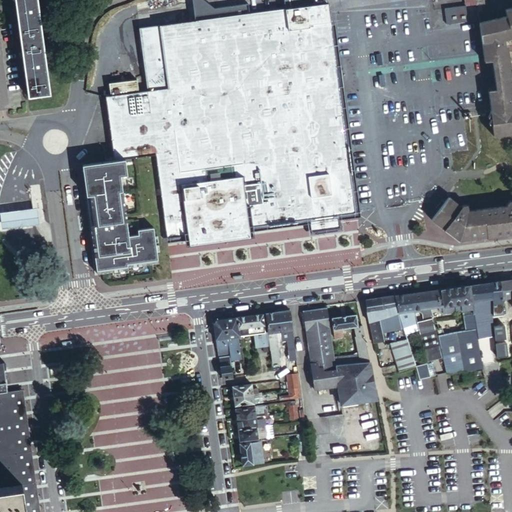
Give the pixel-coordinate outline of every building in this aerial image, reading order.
[(37,0),(15,0),(28,96),(49,92),(37,0)] [(154,151),(168,234),(186,232),(187,241),(254,233),(253,227),(273,224),(273,221),(313,216),(314,219),(315,228),(326,226),(337,225),(336,216),(335,212),(356,210),(339,83),(341,79),(341,74),(341,71),(339,67),(337,63),(328,0),(190,0),(192,15),(158,20),(167,82),(147,85),(138,87),(136,75),(109,78),(110,91),(104,92),(105,97),(114,156),(124,155),(154,151)] [(339,67),(341,71),(340,62),(332,1),(341,0),(328,0),(337,63),(339,67)] [(511,1),(505,3),(506,10),(478,19),(481,36),(489,35),(490,42),(505,40),(504,33),(511,31),(511,1)] [(468,22),(466,6),(444,8),(446,24),(468,22)] [(158,20),(138,23),(145,73),(147,85),(167,82),(158,20)] [(487,85),(490,105),(498,104),(497,97),(511,94),(511,75),(507,40),(505,40),(490,42),(489,35),(481,36),(483,58),(490,57),(494,85),(487,85)] [(359,209),(341,74),(341,79),(339,83),(356,210),(359,209)] [(497,97),(498,104),(511,101),(511,96),(511,94),(497,97)] [(511,101),(498,104),(490,105),(487,114),(490,115),(488,122),(492,123),(493,133),(511,130),(511,101)] [(97,253),(99,270),(115,268),(130,266),(130,263),(144,261),(159,259),(154,224),(137,225),(138,232),(129,232),(119,172),(126,171),(124,155),(114,156),(106,157),(83,161),(87,193),(91,193),(95,216),(98,215),(100,222),(96,223),(100,253),(97,253)] [(92,223),(96,223),(95,216),(91,193),(87,193),(92,223)] [(460,238),(461,240),(511,232),(506,204),(468,209),(469,208),(469,207),(469,205),(469,204),(468,203),(467,202),(465,203),(464,203),(463,205),(450,195),(434,215),(432,217),(460,238)] [(36,204),(0,209),(0,211),(2,226),(38,221),(36,204)] [(314,219),(313,216),(273,221),(273,224),(314,219)] [(92,223),(97,253),(100,253),(96,223),(92,223)] [(511,277),(500,279),(502,296),(511,295),(511,303),(511,277)] [(500,279),(489,281),(493,303),(493,313),(503,312),(501,300),(503,300),(502,296),(500,279)] [(489,281),(468,284),(472,311),(475,327),(477,335),(493,333),(493,325),(492,322),(493,313),(493,303),(489,281)] [(468,284),(427,290),(429,306),(437,305),(439,309),(442,309),(443,311),(461,308),(462,308),(463,313),(472,311),(468,284)] [(427,290),(411,293),(413,309),(414,311),(418,310),(421,312),(422,318),(416,321),(426,361),(443,356),(439,333),(435,327),(429,306),(427,290)] [(411,293),(395,295),(400,313),(403,325),(416,321),(414,311),(413,309),(411,293)] [(395,295),(381,297),(383,308),(382,309),(386,326),(391,325),(392,328),(403,325),(400,313),(395,295)] [(365,307),(373,342),(384,339),(382,331),(381,327),(386,326),(382,309),(383,308),(381,297),(366,299),(365,307)] [(337,383),(337,377),(335,365),(336,365),(335,357),(334,357),(327,306),(302,310),(305,329),(306,329),(311,361),(310,362),(314,388),(338,385),(337,383)] [(291,328),(288,308),(265,312),(267,330),(266,331),(268,349),(270,349),(270,354),(277,353),(274,330),(280,329),(286,328),(291,328)] [(463,313),(462,308),(461,308),(465,329),(475,327),(472,311),(463,313)] [(236,315),(239,334),(265,331),(262,312),(236,315)] [(336,365),(369,361),(361,324),(357,325),(355,313),(331,316),(334,336),(344,335),(342,328),(354,326),(359,351),(352,355),(335,357),(336,365)] [(236,315),(223,317),(226,336),(227,336),(231,357),(240,356),(237,334),(239,334),(236,315)] [(212,321),(217,355),(218,355),(229,353),(226,336),(223,317),(215,318),(212,321)] [(493,333),(495,346),(506,345),(503,325),(503,321),(492,322),(493,325),(493,333)] [(465,380),(485,375),(484,373),(483,368),(481,360),(477,335),(475,327),(465,329),(444,332),(441,326),(435,327),(439,333),(443,356),(445,371),(454,372),(464,369),(465,373),(463,373),(465,380)] [(390,341),(399,369),(416,365),(408,339),(405,340),(404,337),(390,341)] [(221,376),(232,375),(229,353),(218,355),(221,376)] [(370,374),(369,361),(335,365),(337,377),(337,383),(338,385),(339,393),(340,403),(375,400),(370,374)] [(416,365),(418,378),(429,377),(427,364),(416,365)] [(288,387),(299,386),(297,372),(286,373),(288,387)] [(231,385),(232,394),(251,392),(250,387),(250,382),(231,385)] [(289,397),(300,396),(299,386),(288,387),(289,393),(289,397)] [(24,511),(38,511),(20,391),(6,393),(6,394),(7,399),(21,487),(24,511)] [(232,394),(234,404),(257,402),(256,395),(259,395),(259,391),(257,391),(251,392),(232,394)] [(24,511),(21,487),(7,399),(6,394),(6,393),(0,393),(0,511),(24,511)] [(234,408),(235,417),(255,415),(263,414),(262,403),(253,404),(253,405),(234,408)] [(290,417),(297,416),(295,403),(288,404),(289,410),(290,417)] [(235,417),(237,427),(261,424),(260,417),(255,418),(255,415),(235,417)] [(237,427),(239,439),(271,435),(270,423),(261,424),(237,427)] [(299,450),(308,449),(306,432),(297,434),(299,450)] [(239,443),(242,464),(251,462),(252,462),(262,461),(259,440),(239,443)]
